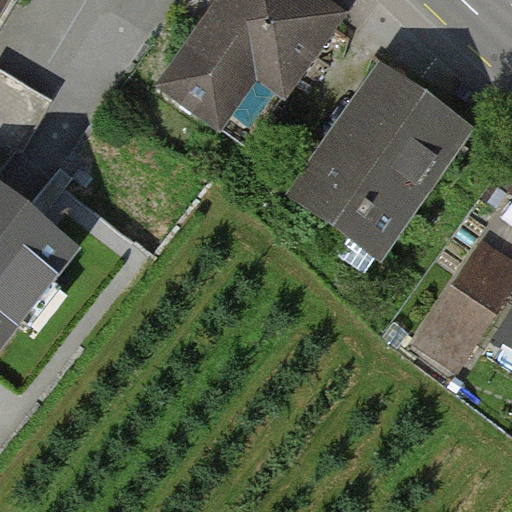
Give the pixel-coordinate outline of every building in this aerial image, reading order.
[(0,0),(0,41),(24,0),(0,0)] [(355,21),(328,0),(235,0),(169,85),(255,151),(355,21)] [(469,150),(381,84),(283,215),(372,281),(469,150)] [(0,354),(78,257),(0,194),(0,354)] [(458,372),(511,296),(511,261),(496,250),(426,349),(458,372)]
